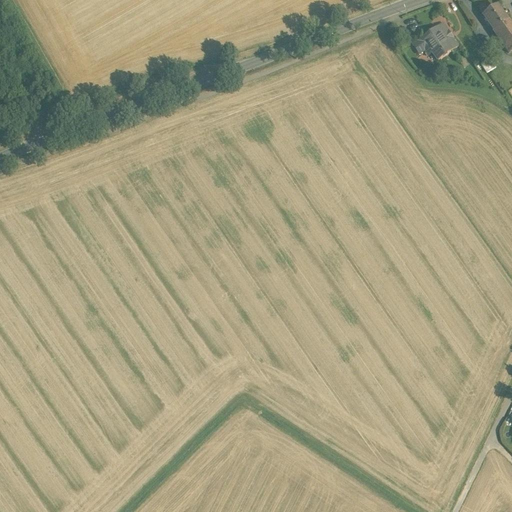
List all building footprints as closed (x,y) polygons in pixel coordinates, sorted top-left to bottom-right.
[(497,7),(483,16),(494,32),(507,22),(497,7)] [(511,52),(511,27),(508,22),(507,22),(494,32),(493,32),(498,39),(496,39),(497,41),(499,40),(505,49),(504,50),(505,51),(506,50),(509,54),(511,52)] [(442,24),(436,29),(441,36),(447,31),(442,24)] [(436,29),(423,38),(429,47),(428,48),(429,49),(438,62),(459,47),(452,38),(445,42),(441,36),(436,29)] [(447,31),(441,36),(445,42),(452,38),(447,31)] [(423,38),(414,44),(421,54),(429,49),(428,48),(429,47),(423,38)] [(489,58),(480,64),(486,74),(496,68),(489,58)]
